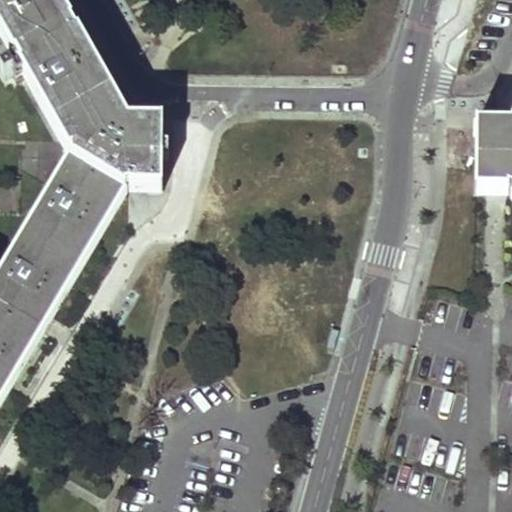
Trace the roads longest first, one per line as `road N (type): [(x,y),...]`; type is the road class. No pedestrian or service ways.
road 1 (unclassified): [(402,91),(393,217),(313,511)]
road 2 (residential): [(402,91),(169,89),(137,72),(96,0)]
road 3 (residential): [(511,48),(480,86),(424,81),(402,91)]
